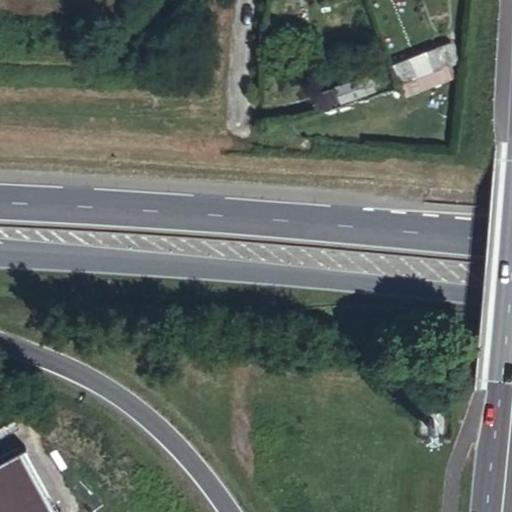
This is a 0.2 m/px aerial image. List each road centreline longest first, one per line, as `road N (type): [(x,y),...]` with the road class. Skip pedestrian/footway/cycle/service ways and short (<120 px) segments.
road 1 (trunk): [(0,254),(511,300)]
road 2 (trunk): [(511,240),(0,203)]
road 3 (trunk): [(0,344),(108,391),(178,449),(226,511)]
road 4 (secondary): [(511,306),(487,511)]
